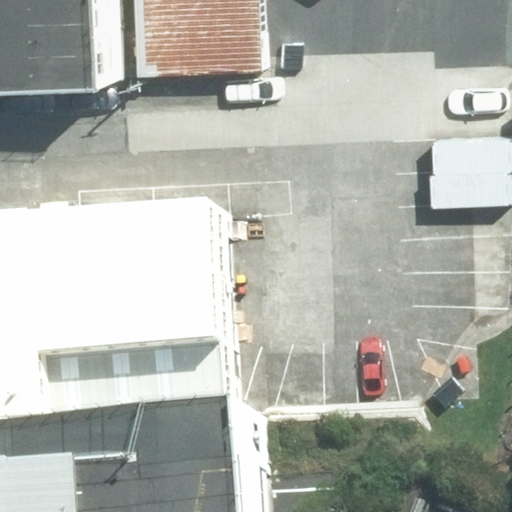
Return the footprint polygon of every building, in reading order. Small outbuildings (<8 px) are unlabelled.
[(122,0),(0,0),(0,64),(126,59),(122,0)] [(147,0),(152,67),(275,61),(271,0),(147,0)] [(243,207),(0,219),(0,423),(254,411),(243,207)] [(0,470),(124,464),(126,511),(289,511),(284,406),(254,411),(0,423),(0,470)] [(0,511),(126,511),(124,464),(0,470),(0,511)]
